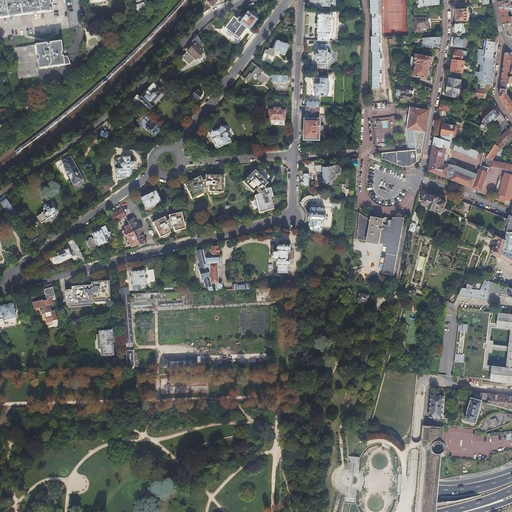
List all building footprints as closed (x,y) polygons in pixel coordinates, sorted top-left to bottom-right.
[(0,0),(0,17),(25,14),(44,12),(51,11),(50,4),(49,4),(48,0),(0,0)] [(508,0),(498,0),(499,2),(499,4),(499,8),(500,10),(511,11),(511,8),(511,9),(511,6),(509,5),(509,1),(508,0)] [(134,5),(138,16),(146,8),(143,2),(134,5)] [(457,24),(463,24),(463,21),(468,21),(467,9),(456,10),(457,24)] [(511,11),(500,10),(500,14),(501,17),(502,21),(503,25),(511,23),(511,19),(511,17),(511,11)] [(233,17),(224,28),(238,38),(246,28),(249,30),(256,19),(247,12),(241,18),(240,17),(238,17),(237,18),(236,19),(233,17)] [(328,41),(330,41),(330,34),(331,34),(331,19),(331,13),(319,13),(319,18),(318,18),(317,33),(318,33),(318,40),(328,41)] [(415,18),(414,31),(427,32),(427,28),(428,28),(428,18),(415,18)] [(215,28),(210,23),(209,23),(197,35),(202,42),(215,28)] [(511,23),(503,25),(505,30),(507,34),(510,37),(511,36),(511,23)] [(457,24),(455,24),(454,33),(457,33),(457,35),(458,36),(460,36),(461,35),(461,33),(464,33),(464,24),(463,24),(457,24)] [(199,47),(202,43),(202,42),(197,35),(194,38),(191,41),(192,42),(185,49),(187,52),(181,57),(188,65),(194,59),(195,60),(197,57),(200,54),(203,52),(199,47)] [(486,50),(485,57),(496,59),(496,56),(493,55),(495,44),(498,44),(498,40),(499,36),(496,39),(496,40),(487,39),(486,50)] [(438,37),(421,38),(422,40),(421,46),(430,48),(430,46),(437,47),(439,37),(438,37)] [(451,43),(450,46),(463,48),(464,40),(460,39),(460,38),(452,37),(451,43)] [(265,59),(266,56),(267,55),(274,58),(276,52),(284,55),(288,45),(275,40),(271,49),(268,48),(267,51),(264,50),(262,58),(265,60),(265,59)] [(318,40),(316,40),(316,44),(320,44),(320,49),(319,49),(318,52),(316,52),(315,54),(314,57),(316,60),(318,60),(318,63),(319,63),(319,68),(325,68),(326,63),(327,63),(327,60),(329,60),(331,59),(331,54),(329,52),(327,52),(328,49),(326,49),(327,44),(328,44),(328,41),(318,40)] [(62,57),(59,42),(34,45),(37,66),(35,66),(36,69),(37,69),(63,66),(62,57)] [(454,53),(453,58),(463,59),(463,51),(456,50),(455,53),(454,53)] [(505,54),(503,73),(511,73),(511,69),(511,59),(508,53),(505,54)] [(412,57),(410,66),(415,67),(413,75),(427,78),(429,65),(431,65),(432,57),(416,54),(415,57),(412,57)] [(370,55),(370,93),(379,93),(379,55),(370,55)] [(478,78),(478,83),(487,85),(487,84),(492,85),(494,72),(496,59),(485,57),(477,55),(476,62),(475,69),(474,75),(474,78),(478,78)] [(252,63),(256,66),(257,67),(263,71),(265,69),(262,66),(263,65),(255,59),(252,63)] [(251,62),(245,69),(251,73),(256,66),(252,63),(251,62)] [(451,65),(451,72),(463,74),(464,67),(451,65)] [(268,75),(263,71),(257,67),(256,68),(261,72),(259,75),(265,79),(268,75)] [(501,84),(500,89),(507,90),(507,87),(511,73),(503,73),(502,75),(501,84)] [(287,83),(287,76),(272,75),(271,83),(276,83),(277,82),(281,82),(281,83),(287,83)] [(314,80),(314,81),(315,82),(316,82),(316,83),(315,95),(327,96),(328,78),(317,77),(317,78),(315,78),(314,80)] [(449,78),(446,95),(459,97),(462,80),(449,78)] [(139,98),(136,95),(129,101),(136,107),(141,102),(148,109),(149,109),(150,109),(153,106),(152,105),(153,104),(151,103),(162,91),(152,83),(145,90),(146,91),(142,95),(142,94),(139,98)] [(187,99),(194,105),(202,93),(200,92),(201,90),(196,87),(187,99)] [(397,87),(396,91),(397,91),(396,95),(400,96),(400,98),(400,99),(401,100),(404,100),(405,99),(410,100),(410,99),(412,99),(412,96),(412,95),(410,94),(411,90),(397,87)] [(475,88),(475,98),(484,99),(485,89),(475,88)] [(507,90),(500,89),(500,94),(499,98),(506,107),(511,115),(511,114),(511,103),(506,94),(507,90)] [(495,104),(493,102),(483,111),(487,117),(498,109),(495,104)] [(277,120),(283,120),(285,120),(285,110),(280,109),(280,108),(273,107),(273,109),(268,109),(267,120),(277,120)] [(425,132),(429,111),(410,107),(407,129),(408,151),(416,150),(415,148),(422,149),(423,144),(415,143),(414,131),(425,132)] [(484,119),(481,126),(484,131),(486,131),(487,130),(487,128),(486,126),(488,124),(488,122),(490,121),(500,137),(493,144),(495,145),(500,147),(502,148),(511,137),(511,129),(504,119),(498,109),(487,117),(484,119)] [(153,136),(159,129),(145,116),(143,119),(143,118),(137,124),(144,130),(145,129),(153,136)] [(305,132),(305,138),(318,139),(319,120),(306,119),(305,124),(306,125),(305,132)] [(441,139),(451,143),(452,137),(453,137),(455,126),(444,124),(441,139)] [(222,125),(208,132),(210,138),(212,143),(213,143),(215,148),(230,142),(227,136),(225,131),(222,125)] [(424,138),(425,132),(414,131),(415,143),(423,144),(424,138)] [(483,153),(451,143),(441,139),(434,137),(432,152),(428,171),(447,178),(449,166),(446,166),(449,149),(453,150),(474,157),(476,153),(481,154),(479,161),(481,161),(483,153)] [(495,145),(488,155),(486,158),(493,160),(500,147),(495,145)] [(416,150),(408,151),(382,153),(383,159),(400,166),(402,166),(404,166),(406,167),(408,166),(410,166),(412,165),(413,165),(415,163),(416,163),(417,162),(418,161),(419,159),(420,157),(421,155),(421,153),(416,152),(416,150)] [(83,180),(67,151),(59,157),(64,166),(63,167),(73,185),(83,180)] [(120,168),(116,168),(117,178),(126,178),(126,176),(129,176),(129,174),(131,174),(130,168),(133,168),(133,161),(130,161),(129,156),(122,156),(122,159),(120,163),(120,168)] [(511,165),(493,161),(491,167),(507,170),(511,171),(511,165)] [(481,165),(477,175),(476,180),(473,188),(481,191),(489,169),(481,165)] [(322,166),(315,166),(315,174),(321,175),(321,179),(321,180),(320,183),(321,185),(324,187),(326,187),(328,185),(330,184),(330,181),(333,179),(335,176),(338,176),(339,176),(341,173),(341,171),(339,168),(338,168),(335,167),(334,168),(322,168),(322,166)] [(254,170),(243,181),(252,192),(257,188),(259,194),(255,196),(259,213),(275,209),(270,188),(266,189),(264,185),(266,182),(254,170)] [(511,171),(507,170),(506,173),(505,173),(499,195),(500,195),(499,200),(505,202),(506,200),(510,201),(511,198),(511,197),(511,171)] [(199,176),(183,184),(191,199),(203,193),(202,190),(208,188),(208,191),(222,193),(222,175),(205,174),(204,180),(202,181),(199,176)] [(109,179),(102,184),(106,190),(113,185),(109,179)] [(155,191),(140,197),(146,209),(160,203),(155,191)] [(448,210),(445,209),(444,208),(446,202),(440,200),(440,199),(437,198),(438,196),(435,195),(434,197),(431,195),(430,196),(425,194),(424,197),(423,197),(422,198),(423,199),(422,203),(428,206),(428,208),(434,211),(435,209),(442,212),(442,213),(444,214),(447,213),(448,210)] [(3,196),(0,198),(0,202),(1,204),(6,211),(10,217),(15,213),(3,196)] [(44,211),(36,217),(38,219),(36,220),(40,224),(48,219),(49,219),(50,220),(51,220),(52,220),(53,219),(54,219),(55,218),(55,216),(55,215),(54,214),(57,212),(51,204),(49,205),(47,205),(43,207),(43,210),(44,211)] [(313,225),(324,232),(324,226),(332,226),(333,207),(310,206),(310,207),(300,206),(301,207),(302,207),(302,208),(303,208),(303,209),(304,210),(304,211),(304,212),(305,212),(305,213),(305,214),(305,215),(305,216),(305,217),(305,218),(305,219),(305,220),(306,221),(312,221),(312,222),(313,222),(313,225)] [(110,214),(114,221),(120,218),(117,211),(110,214)] [(414,211),(409,232),(415,233),(420,214),(414,211)] [(164,217),(153,222),(160,237),(170,233),(168,230),(173,228),(174,231),(184,229),(180,212),(168,215),(169,221),(167,222),(164,217)] [(358,239),(367,240),(380,242),(387,243),(382,272),(394,274),(401,232),(400,231),(401,226),(402,226),(403,224),(401,224),(402,215),(394,215),(394,216),(385,214),(385,216),(385,218),(390,219),(389,222),(384,222),(372,220),(360,213),(358,239)] [(138,244),(139,246),(141,245),(141,244),(145,242),(133,218),(127,221),(129,224),(138,244)] [(131,247),(138,244),(129,224),(124,227),(125,231),(123,232),(126,238),(127,238),(131,247)] [(87,241),(86,241),(90,250),(107,242),(106,240),(111,238),(109,235),(109,234),(109,233),(108,233),(105,226),(100,228),(101,230),(92,234),(94,238),(93,238),(91,237),(88,239),(87,241)] [(493,247),(491,254),(492,254),(500,258),(500,257),(511,263),(511,252),(504,251),(507,240),(506,240),(501,237),(495,234),(494,238),(499,241),(496,248),(493,247)] [(84,261),(73,239),(67,242),(69,246),(70,246),(76,259),(75,259),(78,264),(84,261)] [(274,250),(273,259),(277,259),(277,265),(278,265),(278,272),(288,272),(288,265),(290,265),(291,259),(288,259),(289,251),(291,251),(291,245),(278,244),(278,250),(274,250)] [(56,257),(55,259),(57,262),(59,262),(60,262),(61,263),(72,257),(68,248),(63,250),(64,252),(57,256),(56,257)] [(212,290),(216,290),(203,251),(202,250),(197,252),(202,266),(200,267),(204,279),(206,279),(209,287),(210,286),(212,290)] [(216,290),(222,289),(221,282),(217,282),(216,264),(220,263),(220,257),(207,257),(205,250),(203,251),(216,290)] [(144,270),(130,272),(132,290),(138,290),(138,284),(146,283),(145,282),(149,282),(148,271),(144,272),(144,270)] [(462,288),(458,296),(488,299),(489,295),(511,297),(511,289),(494,283),(485,280),(480,289),(475,287),(470,284),(467,283),(465,288),(462,288)] [(91,286),(65,288),(66,305),(93,304),(93,301),(110,299),(108,281),(91,282),(91,286)] [(56,301),(52,284),(45,286),(46,289),(44,289),(47,299),(43,300),(43,299),(34,302),(35,308),(40,307),(42,313),(45,312),(46,316),(45,316),(47,322),(58,319),(55,310),(52,310),(51,305),(54,304),(53,302),(56,301)] [(360,291),(358,301),(367,303),(369,293),(360,291)] [(128,295),(129,302),(180,300),(180,292),(128,295)] [(128,295),(126,295),(121,295),(125,347),(132,347),(129,302),(128,295)] [(0,306),(0,307),(0,306),(0,319),(3,318),(3,320),(16,317),(12,303),(0,305),(0,306)] [(492,366),(491,381),(511,383),(511,314),(499,313),(497,328),(511,330),(507,368),(492,366)] [(58,319),(47,322),(48,326),(45,326),(45,329),(60,325),(58,319)] [(459,324),(454,362),(464,363),(468,325),(459,324)] [(112,330),(99,331),(100,347),(103,347),(104,356),(114,355),(112,330)] [(133,350),(125,350),(126,367),(134,366),(133,350)] [(197,355),(163,356),(163,368),(197,367),(197,355)] [(489,403),(511,408),(511,396),(490,394),(489,403)] [(431,418),(443,419),(444,397),(433,396),(431,418)] [(472,398),(466,421),(476,423),(482,401),(472,398)] [(511,414),(507,414),(507,413),(500,414),(491,416),(480,423),(481,424),(477,428),(478,432),(480,431),(480,432),(481,432),(482,433),(483,433),(484,433),(510,424),(511,423),(511,421),(511,420),(511,419),(511,418),(511,414)] [(433,453),(444,451),(442,443),(432,446),(433,453)]
